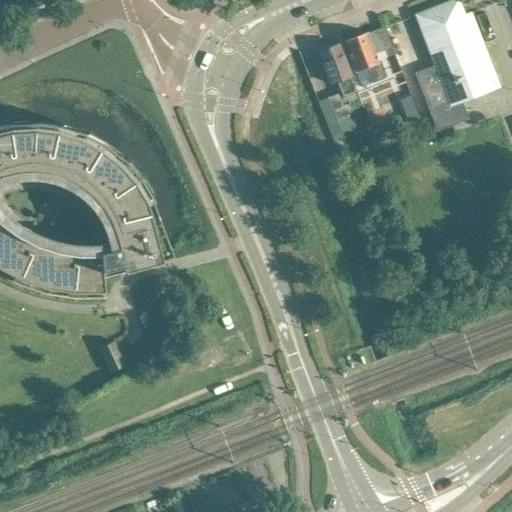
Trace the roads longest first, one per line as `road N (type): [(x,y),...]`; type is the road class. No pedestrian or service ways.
road 1 (tertiary): [(366,511),(222,162)]
road 2 (residential): [(0,55),(123,0)]
